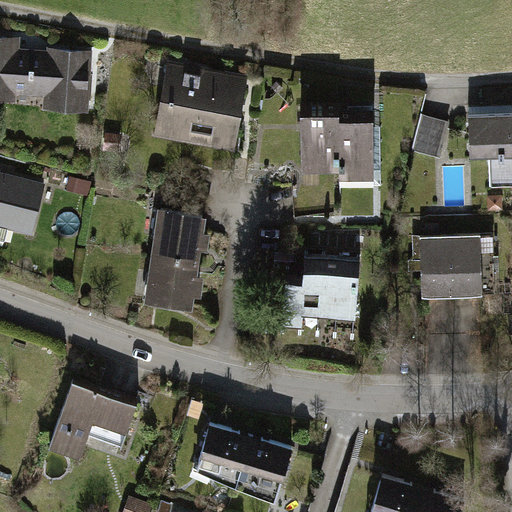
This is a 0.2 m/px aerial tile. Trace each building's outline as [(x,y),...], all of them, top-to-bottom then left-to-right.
[(22,46),(0,43),(0,109),(16,110),(17,104),(46,106),(45,117),(89,120),(93,60),(49,56),(49,60),(21,58),(22,46)] [(252,86),(172,72),(159,146),(238,160),(252,86)] [(511,103),(465,105),(466,157),(491,156),(492,185),(511,184),(511,103)] [(339,112),(301,112),(302,172),(340,171),(339,119),(339,112)] [(449,120),(421,112),(411,149),(439,156),(449,120)] [(373,119),(339,119),(340,171),(340,181),(374,180),(373,119)] [(51,186),(0,173),(0,227),(38,237),(51,186)] [(207,217),(157,210),(150,254),(200,262),(207,217)] [(479,233),(418,235),(420,295),(481,293),(479,233)] [(200,262),(150,254),(143,300),(193,308),(200,262)] [(359,261),(303,256),(301,279),(284,278),(280,333),(300,335),(301,322),(354,327),(359,261)] [(144,407),(80,385),(54,458),(86,469),(94,447),(127,458),(144,407)] [(255,447),(213,434),(202,468),(245,481),(255,447)] [(296,458),(255,447),(245,481),(286,493),(296,458)] [(466,511),(468,507),(384,485),(376,511),(466,511)]
